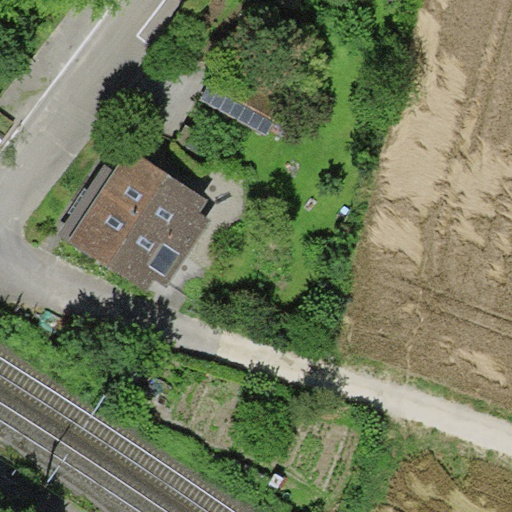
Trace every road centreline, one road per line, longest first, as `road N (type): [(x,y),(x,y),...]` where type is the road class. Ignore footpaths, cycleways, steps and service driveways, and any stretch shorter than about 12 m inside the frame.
road 1 (track): [(511,435),(51,293),(0,267)]
road 2 (residential): [(0,222),(160,0)]
